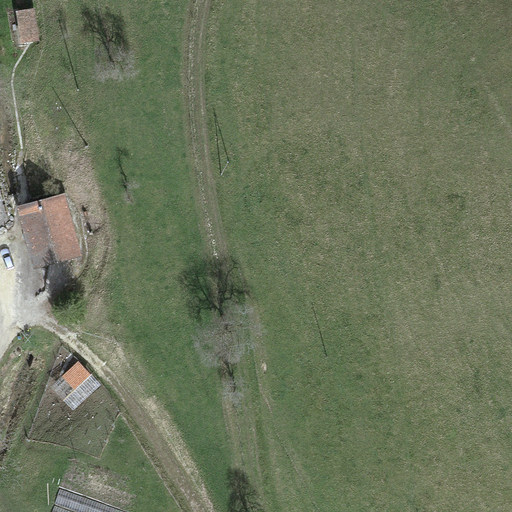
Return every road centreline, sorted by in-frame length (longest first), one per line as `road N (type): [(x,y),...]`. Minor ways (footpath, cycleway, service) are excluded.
road 1 (track): [(251,511),(203,130),(200,65),(212,0)]
road 2 (track): [(0,290),(38,310),(120,391),(195,511)]
